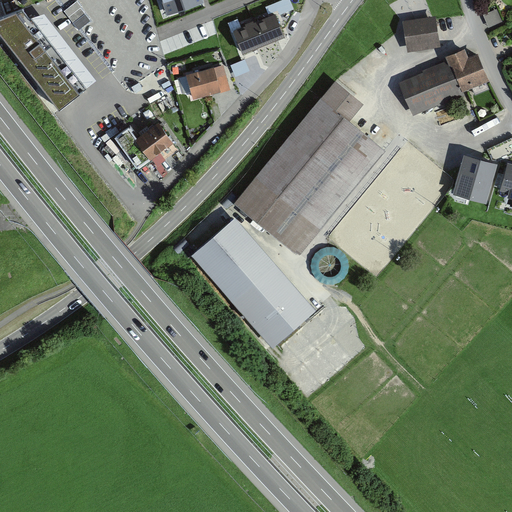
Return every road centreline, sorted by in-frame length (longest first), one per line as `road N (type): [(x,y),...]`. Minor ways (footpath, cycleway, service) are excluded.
road 1 (motorway): [(344,511),(132,280),(0,117)]
road 2 (primary): [(352,0),(296,82),(178,214),(0,351)]
road 3 (motorway): [(0,164),(302,511)]
